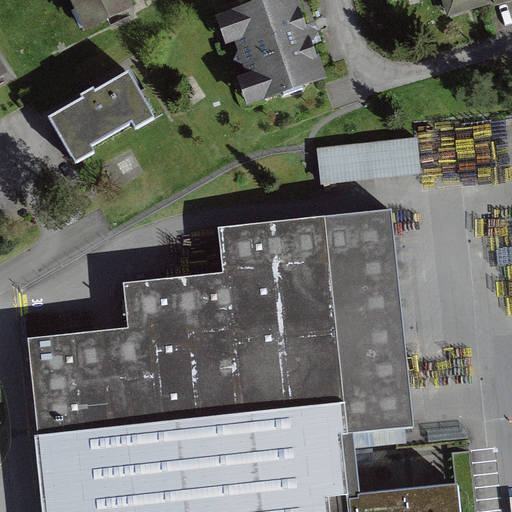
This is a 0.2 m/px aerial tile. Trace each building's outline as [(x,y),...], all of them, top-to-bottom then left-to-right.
[(74,0),(78,7),(81,6),(90,26),(128,8),(124,0),(74,0)] [(305,28),(294,0),(273,0),(272,0),(271,0),(258,0),(251,2),(253,7),(233,14),(241,36),(238,36),(243,50),(238,59),(248,64),(252,77),(255,76),(262,98),(282,90),(284,95),(303,89),(301,84),(321,77),(309,42),(313,33),(305,28)] [(485,2),(484,0),(446,0),(450,12),(485,2)] [(150,112),(128,74),(95,93),(93,89),(80,97),(82,100),(49,119),(71,158),(150,112)] [(417,140),(318,149),(321,181),(420,172),(417,140)] [(360,494),(353,434),(414,427),(391,211),(218,229),(222,274),(123,285),(127,329),(27,340),(38,438),(35,438),(42,511),(460,511),(457,484),(360,494)]
